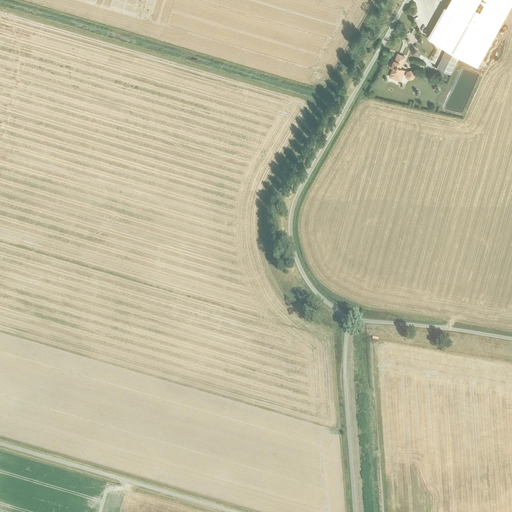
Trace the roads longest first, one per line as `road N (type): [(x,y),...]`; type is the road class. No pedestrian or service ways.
road 1 (unclassified): [(354,511),(347,320),(300,266),(292,218),(306,177),(407,0)]
road 2 (unclassified): [(229,511),(0,446)]
road 3 (track): [(511,339),(347,320)]
